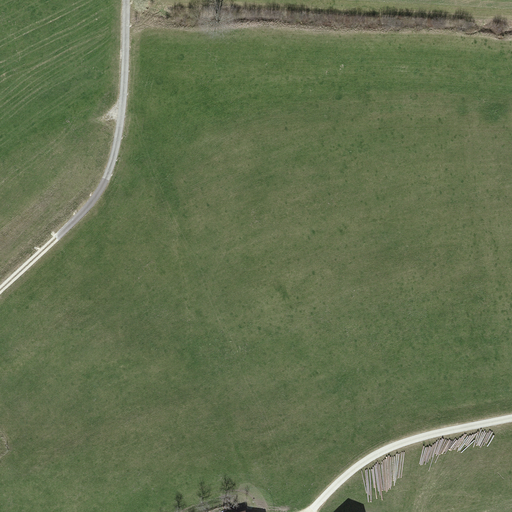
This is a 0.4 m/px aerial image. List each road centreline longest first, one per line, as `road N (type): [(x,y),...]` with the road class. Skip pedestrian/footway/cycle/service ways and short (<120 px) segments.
road 1 (track): [(0,291),(105,187),(121,116),(125,0)]
road 2 (track): [(511,417),(396,444),(362,462),(310,511)]
